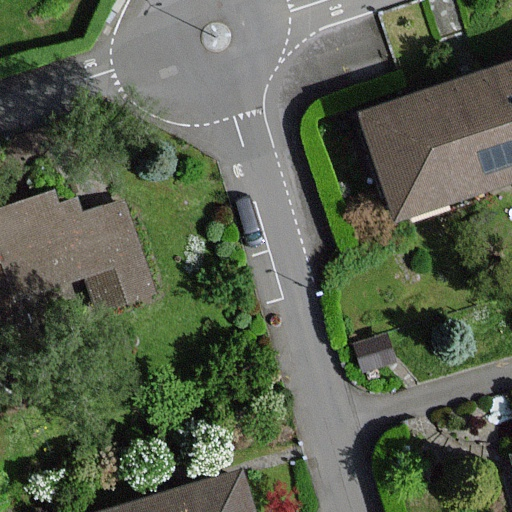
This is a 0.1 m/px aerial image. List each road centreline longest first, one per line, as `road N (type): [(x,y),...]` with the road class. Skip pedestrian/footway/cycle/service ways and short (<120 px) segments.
road 1 (residential): [(206,30),(349,511)]
road 2 (residential): [(0,97),(206,30)]
